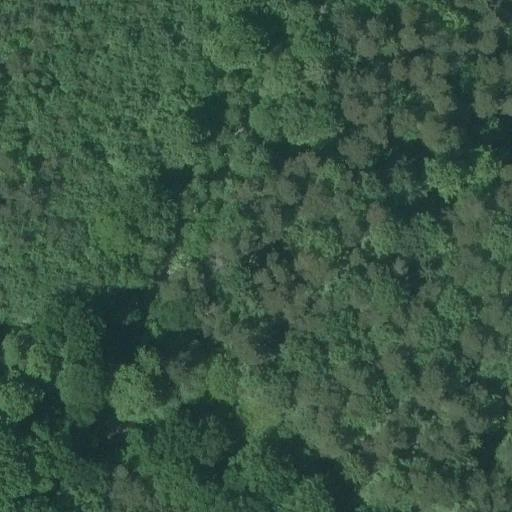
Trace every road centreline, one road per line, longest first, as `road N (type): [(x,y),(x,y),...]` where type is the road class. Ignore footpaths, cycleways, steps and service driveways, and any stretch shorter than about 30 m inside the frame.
road 1 (track): [(36,511),(337,0)]
road 2 (track): [(104,390),(351,511)]
